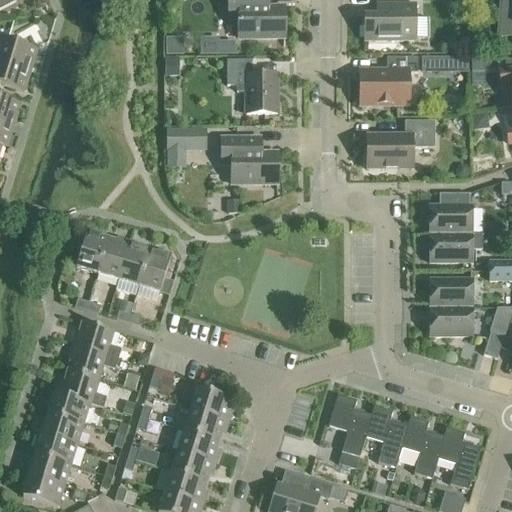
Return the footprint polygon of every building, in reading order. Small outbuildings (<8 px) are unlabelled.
[(0,0),(0,13),(16,5),(13,0),(0,0)] [(226,0),(227,26),(237,26),(237,43),(285,42),(285,10),(269,11),(268,0),(226,0)] [(511,0),(501,0),(500,11),(511,11),(511,0)] [(376,19),(364,19),(364,45),(402,45),(416,45),(416,8),(402,7),(376,8),(376,19)] [(511,11),(500,11),(498,39),(511,40),(511,56),(511,11)] [(0,41),(0,65),(31,75),(37,53),(0,41)] [(181,45),(165,45),(165,59),(181,58),(181,45)] [(360,76),(360,108),(411,108),(410,77),(418,77),(418,61),(387,62),(387,76),(360,76)] [(244,96),(244,118),(277,118),(277,78),(252,78),(252,64),(227,64),(227,90),(236,90),(236,96),(244,96)] [(483,64),(471,64),(471,76),(483,76),(483,64)] [(0,88),(24,96),(31,75),(0,65),(0,88)] [(468,65),(421,65),(421,79),(469,80),(468,65)] [(510,87),(511,100),(511,71),(499,73),(501,88),(510,87)] [(0,124),(14,129),(21,108),(0,101),(0,124)] [(487,119),(472,121),(474,136),(489,134),(487,119)] [(0,124),(0,147),(2,148),(2,149),(8,150),(14,129),(0,124)] [(367,139),(367,161),(365,163),(365,169),(367,172),(367,175),(414,174),(414,155),(417,152),(435,152),(435,125),(404,125),(404,138),(367,139)] [(207,133),(167,133),(167,155),(168,155),(186,155),(187,155),(207,155),(207,133)] [(230,172),(230,189),(278,188),(277,157),(261,157),(261,142),(220,142),(220,172),(230,172)] [(511,165),(499,170),(501,175),(511,171),(511,165)] [(460,169),(456,173),(456,179),(460,182),(465,182),(469,178),(469,173),(465,169),(460,169)] [(511,190),(501,190),(501,202),(511,202),(511,190)] [(440,210),(430,209),(429,238),(473,239),(473,210),(470,210),(469,197),(439,198),(440,210)] [(241,204),(227,204),(227,217),(241,216),(241,204)] [(76,272),(97,279),(106,249),(108,242),(101,240),(102,237),(88,233),(76,272)] [(473,267),(473,254),(483,254),(483,239),(473,239),(429,238),(429,267),(473,267)] [(106,249),(97,279),(118,285),(129,249),(130,246),(116,242),(116,244),(108,242),(106,249)] [(129,249),(118,285),(138,291),(150,255),(142,252),(143,249),(130,246),(129,249)] [(140,285),(138,291),(139,291),(158,297),(160,297),(160,296),(168,299),(172,285),(164,283),(172,258),(158,254),(157,257),(150,255),(140,285)] [(511,264),(489,264),(490,286),(511,286),(511,264)] [(430,284),(430,313),(473,313),(473,284),(430,284)] [(79,295),(77,302),(88,304),(91,294),(84,292),(79,295)] [(77,303),(75,311),(86,315),(89,306),(77,303)] [(122,305),(119,315),(129,318),(132,308),(122,305)] [(89,306),(86,315),(98,318),(101,309),(89,306)] [(430,341),(473,341),(473,313),(430,313),(430,341)] [(118,315),(116,323),(128,327),(130,318),(129,318),(119,315),(118,315)] [(130,318),(128,327),(139,330),(142,322),(130,318)] [(76,335),(72,349),(118,363),(121,353),(111,350),(115,336),(83,326),(80,336),(76,335)] [(483,359),(496,363),(503,340),(489,337),(483,359)] [(71,365),(68,374),(100,384),(104,370),(115,374),(118,363),(72,349),(67,364),(71,365)] [(140,358),(137,367),(146,370),(149,361),(140,358)] [(152,381),(149,391),(157,393),(158,393),(167,396),(168,395),(168,392),(170,387),(172,380),(173,377),(155,372),(154,374),(153,379),(152,381)] [(62,383),(57,397),(57,398),(90,408),(90,409),(103,413),(107,401),(96,398),(100,384),(68,374),(65,384),(62,383)] [(127,376),(123,391),(135,394),(139,380),(127,376)] [(189,411),(189,413),(229,426),(229,425),(233,412),(230,412),(233,404),(195,392),(189,411)] [(50,411),(48,417),(84,429),(90,409),(90,408),(57,398),(57,397),(51,395),(46,410),(50,411)] [(338,468),(356,474),(366,441),(365,441),(371,420),(371,419),(353,414),(356,405),(338,399),(328,431),(347,436),(338,468)] [(126,405),(122,416),(131,419),(135,408),(126,405)] [(144,409),(141,418),(149,421),(150,417),(152,412),(144,409)] [(365,441),(366,441),(384,447),(378,467),(396,473),(398,464),(402,452),(401,452),(408,430),(407,430),(390,425),(393,416),(374,410),(371,419),(371,420),(365,441)] [(183,432),(182,434),(219,445),(220,445),(222,438),(225,439),(229,426),(189,413),(183,432)] [(43,421),(38,437),(78,449),(84,429),(48,417),(47,422),(43,421)] [(141,418),(137,432),(145,435),(147,427),(149,421),(141,418)] [(402,452),(398,464),(416,470),(414,478),(432,483),(438,463),(437,463),(444,441),(443,441),(426,436),(429,426),(410,421),(407,430),(408,430),(401,452),(402,452)] [(112,425),(109,433),(117,435),(120,427),(112,425)] [(117,435),(116,438),(125,442),(129,429),(128,429),(120,427),(117,435)] [(437,463),(438,463),(456,468),(450,489),(468,494),(480,452),(462,447),(465,437),(446,432),(443,441),(444,441),(437,463)] [(177,452),(176,455),(216,467),(217,466),(220,454),(217,453),(219,445),(182,434),(177,452)] [(37,453),(36,459),(72,470),(78,449),(38,437),(34,452),(37,453)] [(112,450),(121,452),(125,442),(116,438),(112,450)] [(131,451),(128,462),(136,465),(140,453),(131,451)] [(140,453),(136,465),(155,470),(157,463),(149,460),(150,455),(140,452),(140,453)] [(176,455),(169,475),(206,486),(208,479),(212,481),(216,467),(176,455)] [(30,463),(25,478),(65,490),(72,470),(36,459),(34,464),(30,463)] [(128,462),(124,474),(121,482),(130,485),(132,477),(136,465),(128,462)] [(104,479),(103,479),(112,482),(116,470),(107,468),(106,472),(104,479)] [(169,475),(163,495),(203,507),(207,495),(204,494),(206,486),(169,475)] [(59,511),(65,490),(25,478),(21,493),(25,494),(23,500),(59,511)] [(100,491),(108,494),(112,482),(103,479),(100,491)] [(329,504),(333,490),(310,482),(305,496),(277,487),(269,511),(316,511),(320,501),(329,504)] [(374,486),(371,496),(384,500),(387,490),(374,486)] [(118,492),(115,504),(123,507),(127,495),(118,492)] [(412,494),(410,501),(415,506),(423,505),(424,498),(419,492),(412,494)] [(86,497),(75,493),(72,502),(84,505),(86,497)] [(163,495),(157,511),(201,511),(203,507),(163,495)] [(464,511),(467,504),(445,497),(440,511),(464,511)]
